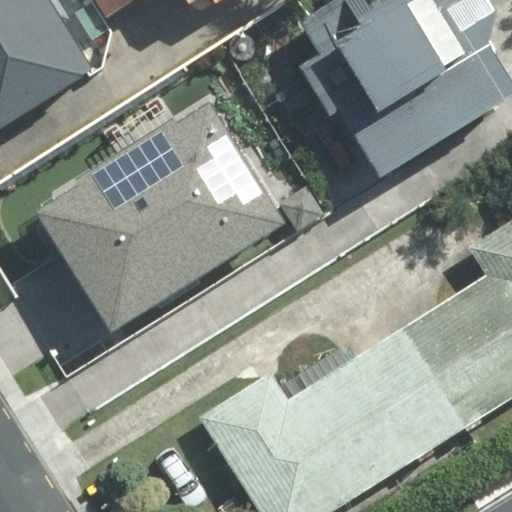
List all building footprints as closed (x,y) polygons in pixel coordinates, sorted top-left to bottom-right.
[(58,0),(0,0),(0,145),(108,80),(58,0)] [(82,0),(98,25),(139,0),(156,0),(165,14),(188,0),(191,0),(201,14),(223,0),(82,0)] [(502,106),(462,40),(482,28),(465,0),(338,0),(283,33),(304,67),(287,77),(317,126),(323,123),(363,189),(502,106)] [(275,231),(204,113),(18,223),(89,341),(275,231)] [(511,226),(461,258),(476,281),(280,406),(264,381),(194,426),(249,511),(333,511),(511,398),(511,226)] [(511,511),(511,497),(488,511),(511,511)]
